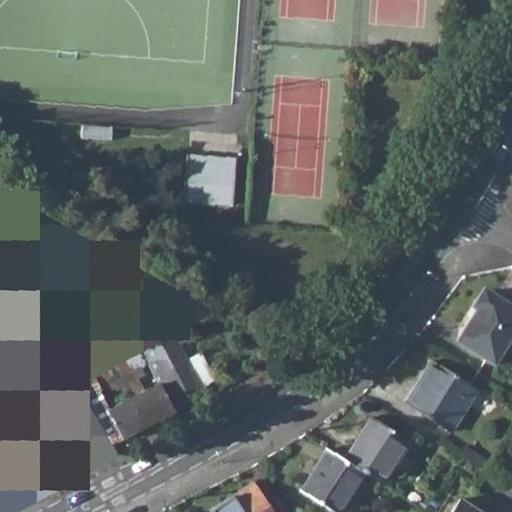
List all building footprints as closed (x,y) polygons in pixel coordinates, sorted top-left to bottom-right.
[(187,152),(183,197),(229,201),(233,156),(187,152)] [(162,155),(161,166),(178,167),(179,156),(162,155)] [(84,400),(77,387),(71,390),(55,365),(61,360),(0,263),(0,420),(33,473),(42,467),(99,430),(96,424),(84,400)] [(457,341),(495,364),(511,337),(511,304),(492,292),(486,292),(480,296),(462,324),(465,327),(457,341)] [(157,384),(170,408),(203,390),(198,383),(184,359),(169,333),(138,351),(146,365),(157,384)] [(77,387),(84,400),(146,365),(138,351),(77,387)] [(196,352),(184,359),(198,383),(210,376),(196,352)] [(404,403),(451,431),(477,390),(431,361),(404,403)] [(170,408),(157,384),(109,411),(111,415),(96,424),(99,430),(108,447),(173,412),(170,408)] [(370,417),(344,458),(365,472),(382,483),(408,441),(370,417)] [(333,511),(339,511),(365,472),(344,458),(327,448),(300,491),(333,511)] [(212,511),(272,511),(253,484),(212,511)] [(449,511),(477,511),(457,500),(449,511)]
